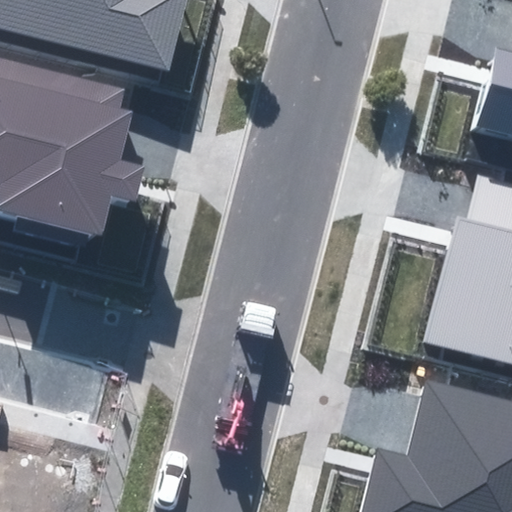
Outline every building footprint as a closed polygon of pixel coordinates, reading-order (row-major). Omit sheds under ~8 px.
[(0,0),(0,28),(169,72),(187,0),(0,0)] [(511,135),(511,52),(495,48),(476,127),(511,135)] [(88,227),(98,230),(108,191),(134,197),(142,166),(120,161),(126,134),(133,108),(122,106),(127,87),(0,55),(0,218),(13,222),(12,230),(83,248),(88,227)] [(457,218),(427,342),(511,362),(511,180),(479,173),(473,197),(468,220),(457,218)] [(362,511),(511,511),(511,400),(425,378),(413,422),(405,455),(378,449),(362,511)]
